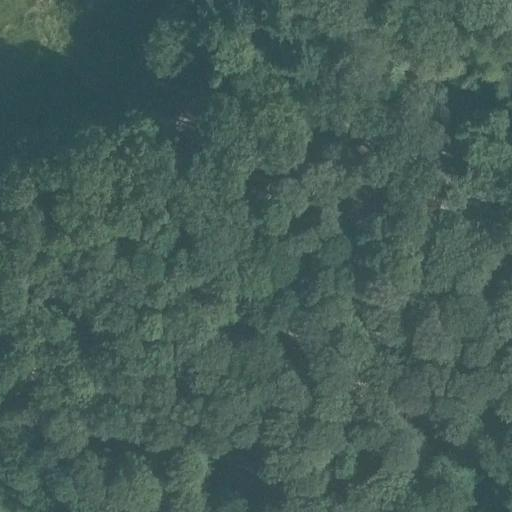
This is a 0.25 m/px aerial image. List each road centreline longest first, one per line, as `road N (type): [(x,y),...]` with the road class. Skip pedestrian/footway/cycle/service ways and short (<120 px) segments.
road 1 (track): [(289,46),(185,83),(146,118),(124,172),(109,285),(121,511)]
road 2 (tertiary): [(511,208),(356,111),(289,46),(267,0)]
